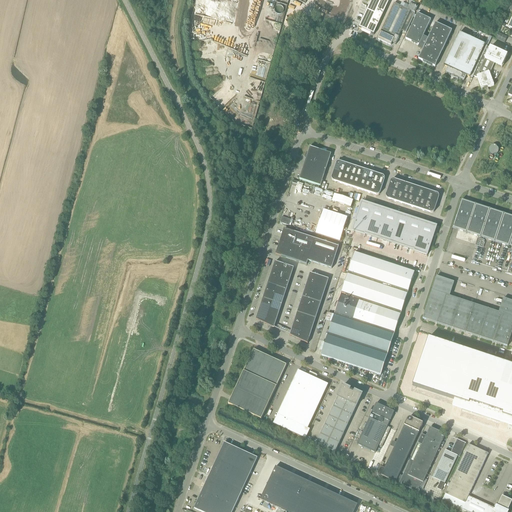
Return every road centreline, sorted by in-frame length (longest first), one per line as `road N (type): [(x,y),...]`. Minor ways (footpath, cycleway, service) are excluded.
road 1 (unclassified): [(128,511),(209,206),(200,152),(123,0)]
road 2 (unclassified): [(301,130),(327,55),(343,38),(495,108)]
road 3 (unclassified): [(397,511),(205,423)]
road 4 (unclassified): [(236,328),(301,130)]
road 5 (unclassified): [(389,399),(236,328)]
road 6 (unclassified): [(460,182),(301,130)]
road 7 (unclassified): [(389,399),(436,255)]
road 8 (unclassified): [(511,455),(389,399)]
